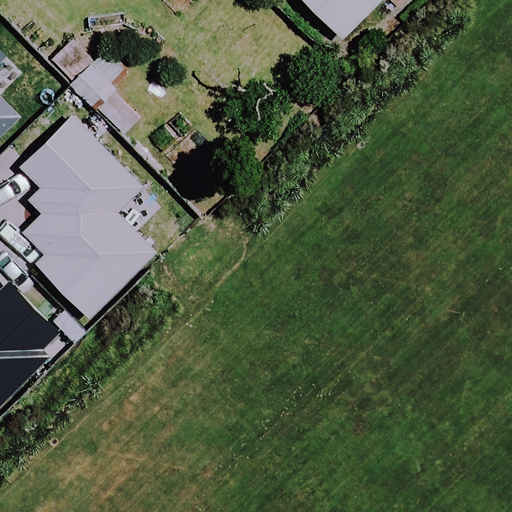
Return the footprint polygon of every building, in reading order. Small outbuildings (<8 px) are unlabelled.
[(378,0),(304,0),(341,37),(378,0)] [(0,128),(19,109),(0,89),(0,53),(6,48),(0,41),(0,128)] [(126,86),(100,112),(170,183),(196,156),(126,86)] [(144,180),(73,109),(24,158),(45,180),(32,193),(46,207),(28,225),(50,248),(40,257),(92,310),(158,244),(119,205),(144,180)] [(0,399),(50,350),(43,343),(61,325),(12,276),(0,287),(0,399)]
